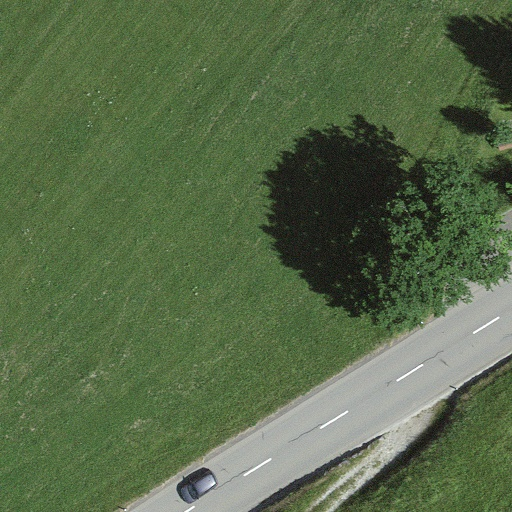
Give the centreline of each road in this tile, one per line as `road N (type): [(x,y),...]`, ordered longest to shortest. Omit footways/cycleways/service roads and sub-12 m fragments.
road 1 (tertiary): [(511,310),(189,511)]
road 2 (track): [(412,371),(392,447),(326,511)]
